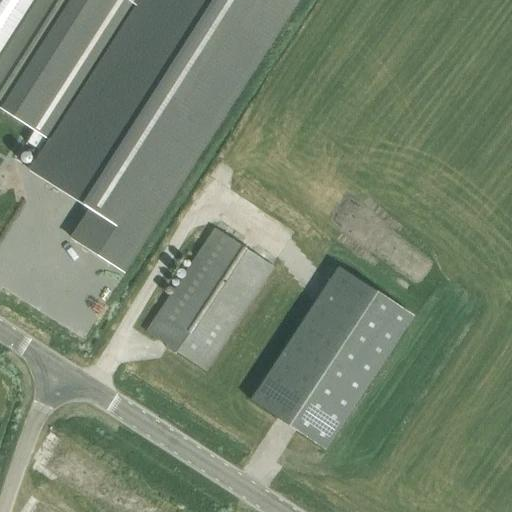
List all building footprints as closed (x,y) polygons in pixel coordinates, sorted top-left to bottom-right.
[(47,0),(0,74),(0,108),(11,116),(85,0),(47,0)] [(0,0),(0,74),(47,0),(0,0)] [(85,0),(11,116),(34,130),(26,142),(37,149),(26,167),(90,208),(71,237),(121,269),(292,0),(85,0)] [(148,333),(204,369),(272,265),(216,228),(148,333)] [(412,315),(339,266),(251,400),(324,448),(412,315)]
